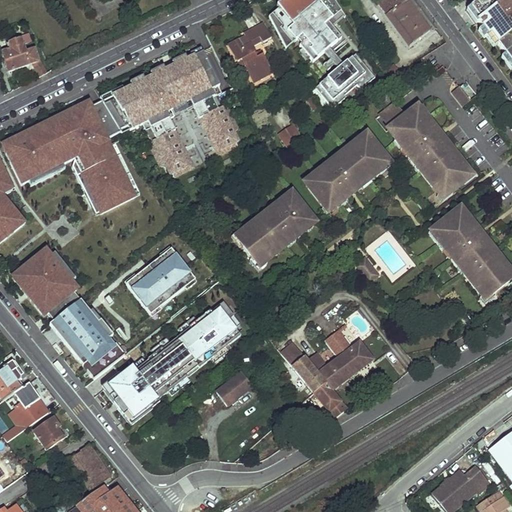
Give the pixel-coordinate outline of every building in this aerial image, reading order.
[(332,25),(345,15),(336,0),(285,0),(278,5),(280,7),(270,15),(284,45),(294,37),(297,41),(299,40),(304,36),(308,42),(303,46),(302,47),(315,64),(326,56),(331,52),(344,42),(332,25)] [(384,0),(378,5),(394,27),(406,18),(410,24),(420,18),(408,0),(407,0),(404,3),(402,0),(384,0)] [(511,0),(480,0),(471,8),(481,21),(479,22),(489,36),(491,34),(511,61),(511,0)] [(348,19),(345,15),(332,25),(335,29),(348,19)] [(406,18),(394,27),(409,47),(430,31),(420,18),(410,24),(406,18)] [(265,23),(256,28),(262,40),(264,43),(273,38),(265,23)] [(250,30),(254,39),(256,43),(262,40),(256,28),(250,30)] [(247,36),(230,44),(239,61),(244,59),(254,80),(271,72),(262,54),(256,57),(254,52),(255,51),(250,41),(254,39),(250,30),(246,32),(247,36)] [(304,36),(299,40),(303,46),(308,42),(304,36)] [(294,37),(284,45),(286,49),(297,41),(294,37)] [(8,51),(2,53),(8,72),(32,65),(39,78),(48,74),(39,60),(37,61),(34,50),(33,50),(31,46),(28,47),(30,52),(26,53),(21,38),(11,41),(11,43),(7,45),(8,51)] [(203,47),(193,52),(195,57),(176,66),(183,80),(178,83),(187,102),(193,100),(202,118),(206,116),(217,138),(213,140),(221,155),(240,145),(239,142),(232,128),(235,127),(223,104),(221,105),(217,98),(212,87),(216,85),(214,81),(219,79),(203,47)] [(195,57),(193,52),(174,61),(176,66),(195,57)] [(331,52),(326,56),(339,73),(344,69),(331,52)] [(376,83),(358,59),(344,69),(339,73),(316,90),(332,112),(346,101),(345,99),(357,90),(361,95),(376,83)] [(115,95),(117,99),(106,104),(121,131),(129,127),(131,131),(146,124),(150,122),(156,133),(159,140),(156,141),(167,164),(170,163),(175,173),(177,176),(197,167),(189,152),(186,154),(175,131),(178,130),(169,111),(174,109),(169,100),(180,95),(168,70),(165,66),(153,72),(154,75),(156,80),(149,83),(147,79),(145,76),(132,82),(134,85),(136,89),(128,93),(126,89),(125,86),(113,91),(115,95)] [(168,70),(180,95),(169,100),(174,109),(187,102),(178,83),(183,80),(176,66),(168,70)] [(387,83),(399,75),(394,66),(381,74),(387,83)] [(216,85),(212,87),(217,98),(222,96),(216,85)] [(470,102),(459,88),(452,93),(463,107),(470,102)] [(115,95),(104,100),(105,102),(106,104),(117,99),(115,95)] [(106,104),(105,102),(93,107),(91,102),(80,108),(83,116),(77,119),(73,111),(70,112),(72,117),(66,119),(68,123),(53,130),(51,126),(44,130),(42,125),(34,129),(38,137),(31,140),(27,132),(25,133),(27,138),(14,144),(15,146),(7,149),(22,183),(29,179),(65,163),(75,159),(78,157),(81,163),(78,164),(101,213),(136,197),(112,145),(109,139),(122,133),(121,131),(106,104)] [(228,102),(223,104),(235,127),(239,125),(228,102)] [(389,129),(406,116),(401,110),(396,103),(379,116),(389,129)] [(83,116),(80,108),(73,111),(77,119),(83,116)] [(415,109),(413,111),(419,118),(421,117),(415,109)] [(449,196),(466,183),(462,178),(469,173),(441,137),(439,138),(438,137),(437,135),(439,134),(431,124),(429,126),(425,121),(421,117),(419,118),(413,111),(406,116),(389,129),(390,130),(392,129),(391,128),(393,127),(402,139),(399,141),(403,147),(400,149),(408,159),(415,168),(416,168),(418,166),(421,170),(420,172),(439,196),(446,191),(449,196)] [(72,117),(70,112),(42,125),(44,130),(51,126),(53,130),(68,123),(66,119),(72,117)] [(217,138),(206,116),(202,118),(213,140),(217,138)] [(378,117),(367,121),(371,133),(382,129),(378,117)] [(156,133),(150,122),(146,124),(151,135),(156,133)] [(287,149),(300,140),(290,126),(277,134),(287,149)] [(241,140),(235,127),(232,128),(239,142),(241,140)] [(34,129),(27,132),(31,140),(38,137),(34,129)] [(175,131),(186,154),(189,152),(178,130),(175,131)] [(27,138),(25,133),(4,142),(7,149),(15,146),(14,144),(27,138)] [(366,135),(361,139),(363,141),(358,144),(357,143),(345,152),(346,154),(342,157),(341,156),(340,154),(331,162),(321,170),(323,173),(318,177),(320,180),(308,190),(325,211),(333,204),(335,206),(339,203),(340,205),(353,195),(365,186),(363,184),(367,180),(369,182),(381,173),(379,171),(384,167),(385,169),(390,165),(385,158),(384,159),(380,155),(371,143),(372,142),(366,135)] [(167,164),(156,141),(152,143),(163,166),(167,164)] [(141,195),(117,143),(112,145),(136,197),(141,195)] [(0,240),(22,223),(16,216),(19,214),(9,202),(9,201),(6,203),(0,196),(3,188),(12,183),(0,157),(0,240)] [(101,213),(78,164),(81,163),(78,157),(75,159),(75,160),(73,167),(96,215),(101,213)] [(29,179),(32,184),(67,168),(65,163),(29,179)] [(473,178),(469,173),(462,178),(466,183),(473,178)] [(320,180),(318,177),(306,187),(308,190),(320,180)] [(14,188),(12,183),(3,188),(0,196),(6,203),(9,201),(9,202),(11,201),(4,193),(14,188)] [(442,201),(449,196),(446,191),(439,196),(442,201)] [(263,216),(238,236),(244,243),(239,246),(245,254),(252,263),(257,259),(262,266),(287,247),(285,245),(289,242),(291,243),(299,237),(307,231),(305,229),(309,226),(311,228),(315,224),(291,193),(286,197),(289,200),(284,203),(282,200),(277,204),(266,212),(267,213),(269,215),(264,218),(263,216)] [(333,204),(325,211),(327,213),(335,206),(333,204)] [(16,216),(22,223),(27,219),(21,212),(19,214),(16,216)] [(467,227),(470,225),(460,213),(458,215),(467,227)] [(474,231),(470,225),(467,227),(458,215),(435,233),(441,240),(439,242),(441,244),(446,251),(443,254),(449,262),(458,273),(460,272),(462,271),(463,273),(461,274),(481,299),(488,293),(491,298),(500,291),(508,284),(505,280),(511,274),(492,250),(490,251),(487,247),(489,246),(480,234),(476,229),(474,231)] [(441,240),(435,233),(433,235),(439,242),(441,240)] [(234,239),(239,246),(244,243),(238,236),(234,239)] [(20,288),(21,289),(29,283),(34,289),(26,295),(32,303),(36,300),(45,312),(49,309),(56,317),(79,300),(72,292),(75,289),(69,282),(71,281),(50,254),(45,248),(16,270),(17,271),(22,277),(20,279),(24,285),(20,288)] [(50,254),(71,281),(75,278),(54,251),(50,254)] [(222,280),(202,256),(190,266),(209,290),(222,280)] [(258,270),(262,266),(257,259),(252,263),(258,270)] [(365,260),(356,267),(366,279),(369,283),(378,277),(365,260)] [(11,275),(20,288),(24,285),(20,279),(22,277),(17,271),(11,275)] [(137,279),(117,293),(124,303),(126,301),(130,307),(121,314),(131,327),(159,307),(137,279)] [(29,283),(21,289),(26,295),(34,289),(29,283)] [(488,293),(481,299),(484,303),(491,298),(488,293)] [(36,300),(32,303),(41,315),(45,312),(36,300)] [(209,312),(196,322),(180,334),(168,343),(152,355),(145,359),(146,360),(144,362),(135,369),(132,371),(130,367),(105,385),(112,395),(108,398),(120,414),(124,411),(130,419),(155,401),(167,392),(185,378),(209,361),(210,362),(228,349),(227,347),(239,338),(233,331),(228,323),(233,319),(222,304),(210,313),(209,312)] [(49,309),(45,312),(52,320),(56,317),(49,309)] [(177,330),(180,334),(196,322),(193,318),(177,330)] [(228,323),(233,331),(239,327),(233,319),(228,323)] [(313,395),(334,421),(347,411),(332,392),(342,385),(352,377),(362,369),(372,361),(360,344),(353,349),(339,332),(325,342),(339,360),(327,369),(316,355),(307,362),(294,345),(282,354),(313,395)] [(148,350),(152,355),(168,343),(164,338),(148,350)] [(230,351),(228,349),(210,362),(212,365),(230,351)] [(132,364),(135,369),(144,362),(140,358),(132,364)] [(0,394),(5,401),(14,395),(24,388),(19,381),(22,379),(15,370),(17,368),(12,362),(2,369),(4,371),(0,373),(0,394)] [(225,407),(250,387),(240,373),(214,392),(225,407)] [(188,382),(185,378),(167,392),(170,396),(188,382)] [(14,395),(25,411),(21,414),(24,420),(45,405),(41,399),(39,401),(29,385),(24,388),(14,395)] [(101,388),(108,398),(112,395),(105,385),(101,388)] [(157,403),(155,401),(130,419),(124,411),(120,414),(128,424),(157,403)] [(34,434),(46,451),(66,437),(54,421),(34,434)] [(511,434),(494,448),(499,454),(494,458),(511,482),(511,434)] [(482,440),(475,446),(479,450),(486,444),(482,440)] [(68,461),(91,492),(110,477),(105,470),(107,469),(89,445),(80,452),(80,453),(68,461)] [(17,457),(7,464),(13,472),(22,465),(17,457)] [(442,489),(441,488),(431,496),(445,511),(453,511),(476,492),(478,495),(490,485),(475,468),(464,477),(459,471),(449,480),(451,482),(442,489)] [(451,482),(449,480),(441,488),(442,489),(451,482)] [(79,511),(86,507),(89,511),(119,511),(102,488),(88,498),(78,505),(73,508),(75,511),(79,511)] [(510,507),(498,492),(476,508),(479,511),(507,511),(506,510),(510,507)] [(84,493),(75,500),(78,505),(88,498),(84,493)]
